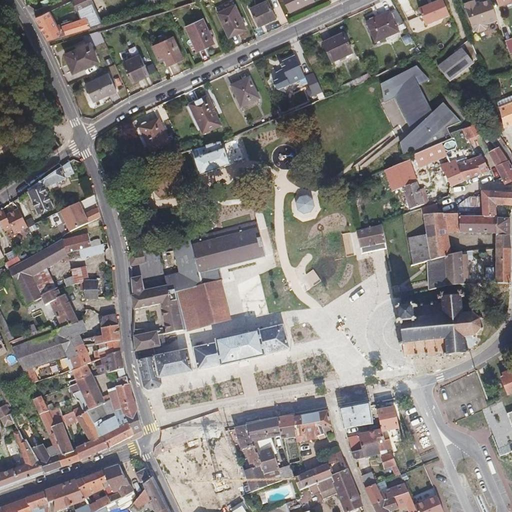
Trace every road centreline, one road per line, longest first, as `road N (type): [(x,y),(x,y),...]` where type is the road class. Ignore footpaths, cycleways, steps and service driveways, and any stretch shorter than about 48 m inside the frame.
road 1 (residential): [(82,143),(140,101),(356,0)]
road 2 (residential): [(154,442),(126,355),(118,250),(82,143)]
road 3 (residential): [(82,143),(42,43),(10,0)]
road 4 (tertiary): [(0,499),(141,445)]
road 5 (unknown): [(297,288),(337,281),(342,269),(330,223),(301,218)]
